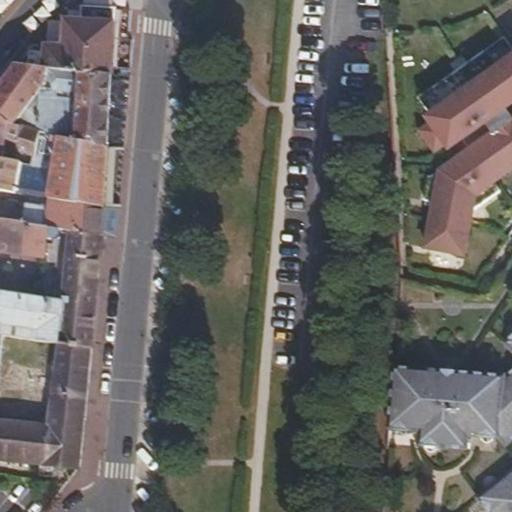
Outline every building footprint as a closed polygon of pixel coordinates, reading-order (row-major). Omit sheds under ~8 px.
[(111,74),(114,8),(82,6),(81,17),(67,17),(64,42),(52,41),(49,69),(82,72),(111,74)] [(418,97),(422,103),(450,83),(459,95),(490,74),(481,61),(509,41),(505,35),(418,97)] [(447,142),(450,147),(485,122),(493,133),(440,171),(426,247),(465,254),(477,194),(511,168),(511,113),(507,106),(511,102),(511,44),(509,41),(481,61),(490,74),(459,95),(450,83),(422,103),(431,116),(429,117),(432,122),(421,130),(435,150),(447,142)] [(18,63),(0,89),(0,114),(12,125),(47,80),(47,69),(18,63)] [(107,146),(111,74),(82,72),(74,140),(107,146)] [(0,157),(4,158),(5,150),(35,156),(40,131),(12,125),(0,114),(0,157)] [(50,198),(104,206),(104,205),(105,170),(107,146),(74,140),(60,138),(50,198)] [(0,157),(0,190),(15,192),(21,162),(4,158),(0,157)] [(104,205),(117,205),(118,172),(105,170),(104,205)] [(70,231),(102,234),(104,206),(50,198),(48,209),(25,205),(22,225),(49,229),(70,231)] [(104,206),(102,234),(114,236),(117,205),(104,205),(104,206)] [(0,250),(45,257),(49,229),(22,225),(0,222),(0,250)] [(61,344),(91,348),(97,288),(102,234),(70,231),(65,303),(1,295),(0,299),(0,335),(2,335),(14,337),(61,344)] [(0,458),(79,467),(81,445),(91,348),(61,344),(58,361),(49,427),(0,421),(0,351),(2,335),(0,335),(0,458)] [(58,361),(61,344),(14,337),(13,351),(23,353),(23,356),(58,361)] [(511,372),(507,378),(395,368),(391,429),(422,432),(422,446),(468,449),(469,436),(499,438),(505,445),(511,439),(511,338),(504,345),(511,354),(511,372)] [(511,511),(511,471),(477,499),(487,511),(511,511)] [(0,511),(19,511),(21,505),(21,501),(0,497),(0,511)]
